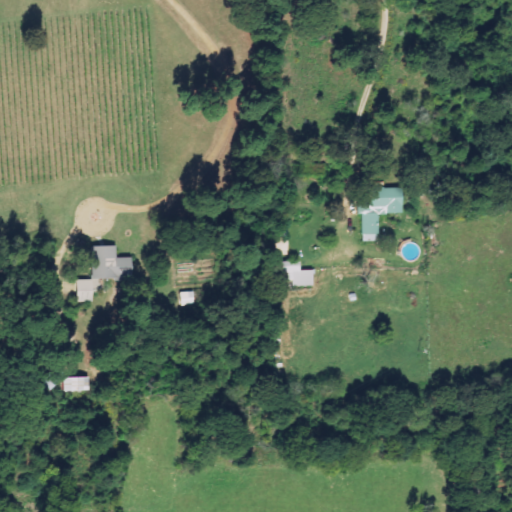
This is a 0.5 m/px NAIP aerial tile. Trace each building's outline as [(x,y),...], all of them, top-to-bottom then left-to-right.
[(398,188),(366,189),(366,212),(359,213),(359,235),(376,235),(375,215),(399,214),(398,188)] [(88,247),(89,280),(72,281),(72,302),(89,302),(89,293),(103,293),(103,281),(129,280),(128,259),(113,259),(113,247),(88,247)] [(290,281),(290,287),(310,287),(309,271),(296,271),(296,262),(273,263),(274,281),(290,281)] [(47,392),(62,377),(54,368),(39,384),(47,392)] [(86,378),(61,378),(61,392),(86,391),(86,378)]
